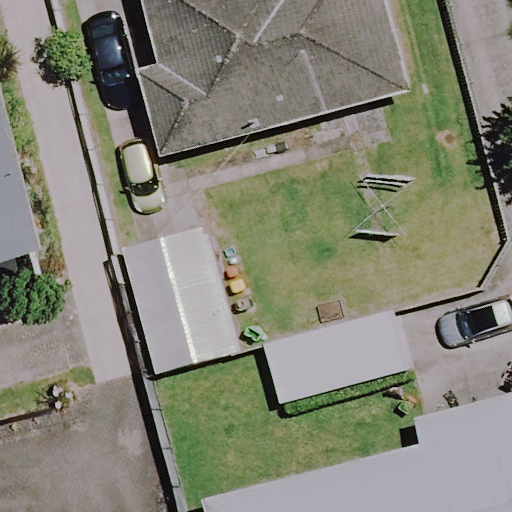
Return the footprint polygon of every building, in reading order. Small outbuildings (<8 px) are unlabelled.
[(402,0),(165,0),(178,49),(162,53),(184,139),(423,79),(402,0)] [(0,252),(36,243),(0,113),(0,252)] [(236,360),(200,236),(122,259),(159,383),(236,360)] [(405,380),(388,317),(263,351),(280,414),(405,380)] [(511,511),(511,408),(417,433),(423,456),(208,511),(207,511),(511,511)]
